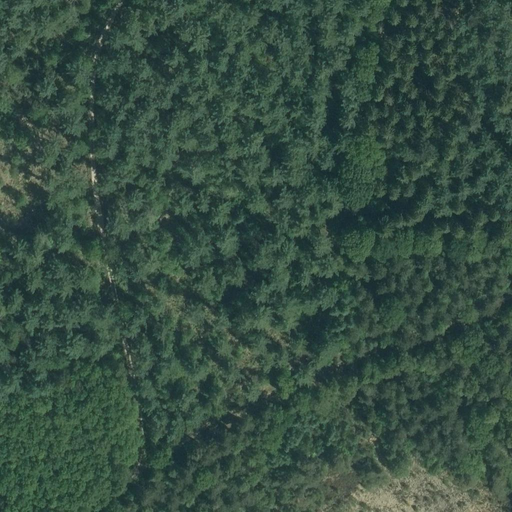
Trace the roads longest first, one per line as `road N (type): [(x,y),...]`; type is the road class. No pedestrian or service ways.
road 1 (track): [(123,0),(94,65),(91,130),(95,205),(140,421),(137,463),(126,484)]
road 2 (track): [(126,484),(252,393),(391,347),(511,294)]
